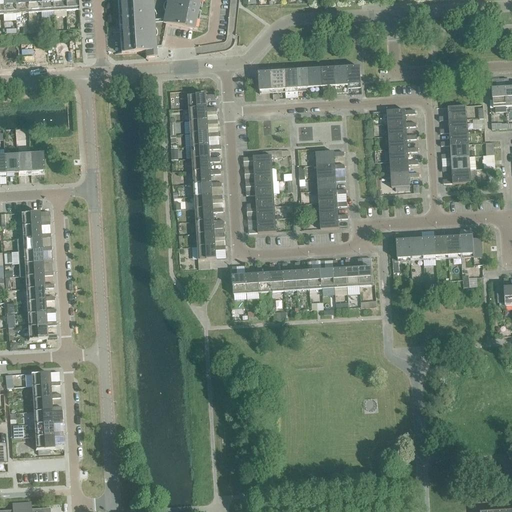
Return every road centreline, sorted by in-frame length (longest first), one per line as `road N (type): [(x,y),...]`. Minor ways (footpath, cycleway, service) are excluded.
road 1 (residential): [(230,113),(237,255),(361,249),(359,226)]
road 2 (residential): [(107,511),(77,506),(66,356)]
road 3 (unclassified): [(226,64),(290,19),(391,14)]
road 4 (residential): [(230,113),(396,102)]
road 5 (residential): [(66,356),(56,193)]
road 6 (unclassified): [(101,354),(91,192)]
road 7 (unclassified): [(110,511),(101,354)]
road 8 (residential): [(435,220),(427,106),(396,102)]
road 9 (unclassified): [(391,14),(511,5)]
